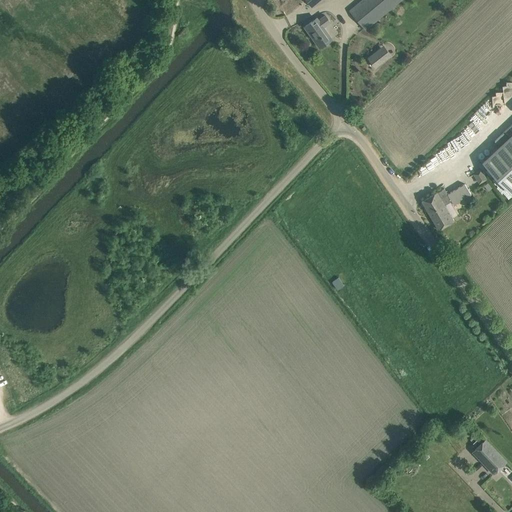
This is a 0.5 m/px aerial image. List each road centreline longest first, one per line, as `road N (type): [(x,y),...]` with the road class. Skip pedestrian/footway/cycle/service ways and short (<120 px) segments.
road 1 (unclassified): [(0,427),(94,373),(344,119)]
road 2 (unclassified): [(511,359),(344,119)]
road 3 (unclassified): [(344,119),(251,0)]
